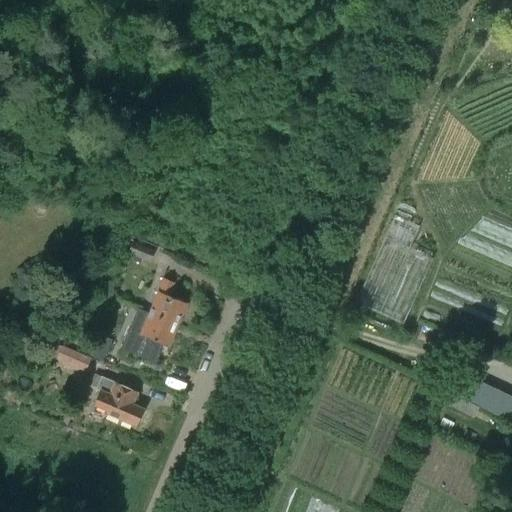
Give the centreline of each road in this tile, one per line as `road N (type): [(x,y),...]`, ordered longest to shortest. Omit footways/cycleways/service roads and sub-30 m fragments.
road 1 (residential): [(237,428),(420,0)]
road 2 (track): [(284,318),(511,383)]
